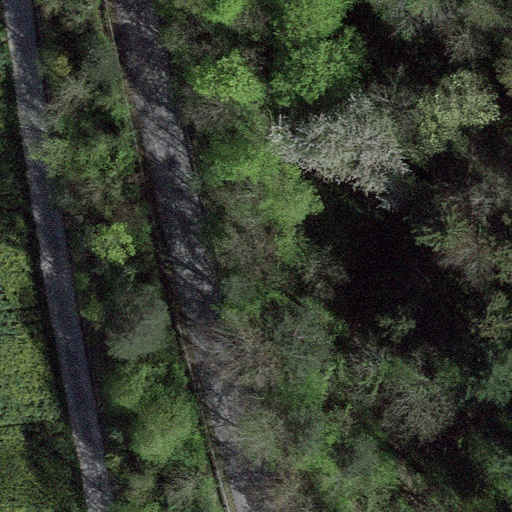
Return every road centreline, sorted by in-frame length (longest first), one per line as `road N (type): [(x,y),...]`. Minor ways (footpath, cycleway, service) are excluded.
road 1 (track): [(279,0),(375,377),(420,511)]
road 2 (unclassified): [(141,0),(194,285),(261,511)]
road 3 (track): [(91,511),(10,0)]
